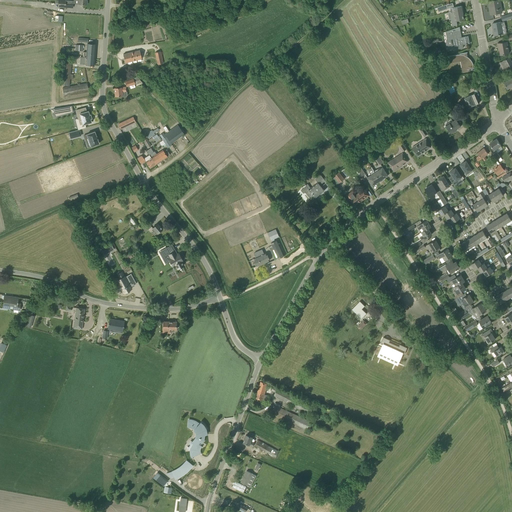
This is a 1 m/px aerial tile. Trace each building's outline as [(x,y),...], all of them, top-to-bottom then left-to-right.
[(502,12),(499,0),(497,0),(488,2),(490,14),(502,12)] [(457,25),(456,21),(464,19),(462,11),(463,11),(462,5),(462,6),(457,7),(450,8),(451,12),(449,12),(452,26),(457,25)] [(497,23),(492,23),(493,28),(494,28),(495,35),(498,34),(499,35),(500,35),(500,34),(502,34),(503,34),(501,27),(501,26),(504,26),(503,22),(497,23)] [(456,28),(446,32),(446,34),(447,40),(446,41),(446,42),(446,43),(446,44),(447,44),(447,45),(448,51),(452,50),(461,48),(463,48),(462,48),(462,45),(466,44),(467,44),(469,43),(468,36),(460,38),(460,34),(459,34),(459,31),(460,31),(457,31),(456,28)] [(500,55),(505,54),(508,53),(506,42),(497,43),(498,48),(499,47),(499,50),(498,50),(499,50),(500,55)] [(83,57),(94,58),(95,44),(90,44),(87,43),(86,52),(83,52),(83,57)] [(130,61),(141,59),(139,50),(128,53),(123,54),(125,63),(130,61)] [(155,52),(157,64),(163,63),(162,62),(163,62),(161,52),(160,52),(160,51),(155,52)] [(462,72),(463,72),(469,71),(470,71),(469,69),(474,68),(474,66),(473,65),(473,64),(473,63),(472,62),(472,61),(471,60),(470,59),(469,60),(468,58),(467,53),(467,52),(462,53),(460,54),(460,55),(449,56),(451,63),(459,61),(460,61),(462,72)] [(94,58),(83,57),(80,57),(79,64),(85,65),(94,66),(94,58)] [(511,73),(511,62),(509,57),(499,63),(506,76),(511,73)] [(433,58),(425,63),(427,66),(435,61),(433,58)] [(70,74),(71,61),(63,60),(61,85),(69,85),(70,79),(73,79),(73,74),(70,74)] [(138,77),(125,82),(127,87),(135,84),(135,83),(136,86),(143,83),(138,77)] [(470,81),(475,92),(479,91),(474,79),(470,81)] [(84,92),(89,92),(87,83),(82,84),(62,87),(64,96),(84,92)] [(115,96),(120,96),(122,95),(122,97),(126,96),(127,95),(127,92),(126,91),(125,87),(119,88),(114,88),(115,96)] [(468,95),(464,96),(465,98),(464,98),(467,103),(466,104),(467,107),(468,107),(480,102),(476,93),(471,95),(468,96),(468,95)] [(72,105),(54,108),(55,116),(74,113),(72,105)] [(79,119),(81,118),(83,124),(91,122),(90,118),(92,118),(91,114),(90,115),(89,111),(87,111),(86,108),(77,110),(79,119)] [(122,122),(118,124),(120,129),(124,127),(125,127),(129,124),(131,124),(135,122),(134,119),(133,117),(129,119),(127,120),(123,122),(122,122)] [(452,123),(450,121),(445,124),(448,129),(451,133),(455,130),(460,126),(457,122),(456,120),(452,123)] [(319,127),(328,140),(333,137),(324,124),(319,127)] [(164,134),(168,139),(171,143),(184,134),(181,130),(177,125),(164,134)] [(154,129),(146,134),(148,138),(156,133),(154,129)] [(69,133),(70,138),(81,136),(79,130),(69,133)] [(86,134),(83,136),(85,140),(88,138),(91,146),(99,143),(97,139),(96,136),(94,131),(86,134)] [(146,138),(143,141),(143,142),(147,148),(151,146),(146,138)] [(428,142),(426,138),(412,148),(415,152),(417,156),(428,149),(428,148),(431,146),(428,142)] [(498,147),(500,151),(503,149),(500,145),(501,145),(496,139),(490,143),(494,150),(498,147)] [(401,142),(401,141),(398,143),(399,144),(398,144),(403,151),(406,149),(402,142),(401,142)] [(488,153),(484,148),(477,153),(479,155),(476,158),(478,161),(482,158),(484,161),(487,159),(485,156),(488,153)] [(149,155),(155,165),(170,154),(166,149),(163,151),(162,150),(156,154),(154,151),(149,155)] [(408,161),(405,157),(402,153),(388,162),(391,167),(394,171),(398,169),(397,167),(399,165),(400,166),(403,164),(403,165),(404,164),(408,161)] [(383,162),(379,156),(378,154),(376,156),(377,157),(375,158),(380,165),(383,162)] [(150,168),(155,165),(149,155),(143,158),(141,155),(137,158),(141,165),(145,162),(150,168)] [(466,160),(460,165),(465,173),(464,173),(467,177),(477,169),(472,162),(469,164),(466,160)] [(498,175),(505,170),(500,164),(493,169),(498,175)] [(365,174),(361,167),(357,170),(361,176),(365,174)] [(380,180),(388,175),(383,167),(381,168),(374,171),(380,180)] [(451,175),(448,177),(452,183),(455,181),(460,178),(461,180),(464,178),(462,175),(461,175),(455,167),(449,172),(451,175)] [(339,171),(333,175),(339,183),(345,179),(339,171)] [(374,171),(368,176),(369,176),(367,177),(372,185),(380,180),(374,171)] [(510,178),(511,180),(511,173),(511,174),(510,172),(502,177),(505,182),(510,178)] [(301,179),(299,180),(304,187),(301,190),(303,193),(304,193),(305,193),(306,193),(309,197),(311,200),(315,197),(315,198),(315,197),(321,193),(324,190),(320,184),(325,180),(324,179),(322,176),(321,175),(321,176),(318,173),(314,176),(317,179),(316,180),(318,183),(311,189),(308,184),(307,184),(306,185),(302,178),(301,179)] [(450,186),(444,176),(438,179),(440,182),(438,184),(442,190),(450,186)] [(435,197),(433,194),(437,192),(432,184),(425,188),(431,199),(435,197)] [(494,191),(498,198),(503,195),(499,188),(494,191)] [(348,196),(352,201),(355,205),(363,198),(364,199),(369,195),(364,189),(357,195),(353,190),(347,195),(348,196)] [(494,191),(489,194),(488,195),(493,202),(498,198),(494,191)] [(478,201),(482,208),(488,205),(485,201),(487,200),(484,195),(482,192),(478,195),(479,196),(476,198),(478,201)] [(477,211),(482,208),(478,201),(473,204),(475,207),(477,211)] [(442,207),(438,210),(441,215),(449,211),(447,208),(449,207),(447,205),(445,206),(442,207)] [(447,219),(456,213),(454,214),(451,209),(449,211),(441,215),(444,214),(447,219)] [(447,219),(450,217),(453,222),(460,218),(456,213),(447,219)] [(506,223),(508,226),(511,222),(511,221),(511,220),(507,213),(502,216),(506,223)] [(497,219),(501,226),(506,223),(502,216),(497,219)] [(501,226),(497,219),(491,223),(496,229),(501,226)] [(424,230),(428,228),(431,226),(427,220),(417,226),(419,229),(422,227),(424,230)] [(142,228),(145,232),(151,227),(148,223),(142,228)] [(491,223),(486,226),(490,233),(496,229),(491,223)] [(157,234),(158,233),(162,229),(157,224),(153,227),(152,228),(154,230),(152,233),(154,235),(157,233),(157,234)] [(424,230),(421,232),(423,235),(420,237),(422,240),(432,234),(428,228),(424,230)] [(477,234),(482,241),(487,237),(483,230),(477,234)] [(472,237),(476,244),(482,241),(477,234),(472,237)] [(472,237),(467,240),(471,247),(476,244),(472,237)] [(276,240),(271,242),(273,246),(278,258),(284,256),(283,256),(281,251),(276,240)] [(431,252),(435,249),(440,246),(435,240),(426,245),(431,252)] [(466,250),(471,247),(467,240),(462,243),(466,250)] [(423,244),(422,244),(422,245),(416,248),(419,252),(426,248),(423,244)] [(499,245),(496,247),(502,257),(506,255),(501,247),(500,247),(499,247),(500,246),(499,245)] [(167,247),(161,250),(164,256),(167,255),(168,258),(172,265),(175,264),(177,268),(183,265),(180,260),(181,260),(178,253),(175,254),(174,252),(175,252),(174,251),(170,253),(167,247)] [(444,251),(437,255),(439,259),(442,263),(446,261),(446,262),(450,260),(448,257),(452,255),(448,248),(444,251)] [(262,250),(254,254),(256,258),(254,258),(255,259),(255,261),(257,265),(258,266),(269,260),(267,256),(266,253),(264,254),(262,250)] [(426,264),(428,262),(435,258),(432,255),(423,260),(426,264)] [(475,269),(484,263),(481,264),(478,259),(471,263),(475,269)] [(447,270),(448,269),(450,273),(459,267),(456,262),(453,263),(452,261),(446,265),(445,264),(439,268),(441,270),(442,271),(444,271),(445,271),(447,270)] [(480,272),(490,266),(487,268),(484,263),(475,269),(477,267),(480,272)] [(480,272),(483,271),(486,276),(493,272),(490,266),(480,272)] [(119,284),(115,286),(117,290),(121,288),(124,293),(131,289),(130,287),(128,282),(134,279),(130,273),(124,277),(121,272),(118,274),(120,278),(118,280),(117,280),(119,284)] [(455,282),(457,285),(462,282),(464,281),(461,275),(455,278),(453,275),(454,274),(446,279),(448,283),(451,281),(452,284),(455,282)] [(455,299),(463,294),(462,295),(460,292),(465,288),(462,282),(457,285),(454,287),(456,290),(453,292),(455,294),(453,296),(455,299)] [(505,290),(500,294),(505,300),(510,297),(505,290)] [(463,294),(455,299),(459,305),(464,302),(466,305),(468,308),(471,306),(469,303),(473,301),(471,298),(472,297),(470,294),(469,295),(469,294),(465,297),(463,294)] [(500,294),(495,297),(497,300),(495,302),(499,308),(501,311),(504,308),(501,303),(505,300),(500,294)] [(4,301),(3,307),(9,308),(9,306),(13,306),(12,309),(20,310),(21,304),(17,303),(18,298),(4,296),(4,301)] [(361,319),(367,313),(362,309),(365,306),(360,301),(356,304),(351,309),(361,319)] [(479,314),(486,310),(482,303),(471,309),(473,313),(477,311),(479,314)] [(82,329),(84,314),(85,309),(76,307),(73,328),(82,329)] [(459,318),(467,313),(465,310),(459,313),(457,315),(459,318)] [(30,327),(34,316),(29,314),(26,326),(30,327)] [(468,324),(465,326),(467,331),(471,328),(477,324),(478,326),(477,326),(479,330),(483,327),(488,325),(492,322),(490,319),(491,318),(489,315),(488,316),(483,319),(481,316),(475,320),(468,324)] [(108,329),(110,329),(109,331),(122,333),(122,331),(123,326),(124,321),(109,319),(108,324),(108,329)] [(176,330),(176,327),(176,322),(163,321),(163,326),(163,333),(168,333),(168,330),(176,330)] [(489,343),(495,339),(493,335),(494,335),(491,329),(481,335),(483,338),(485,337),(489,343)] [(378,345),(374,354),(398,364),(401,356),(398,354),(399,352),(404,354),(407,347),(400,344),(400,345),(399,346),(389,342),(390,340),(383,337),(379,346),(378,345)] [(491,353),(492,352),(494,351),(497,356),(504,351),(501,346),(499,347),(497,345),(494,347),(493,345),(489,347),(490,349),(489,350),(491,353)] [(508,366),(511,363),(511,356),(511,357),(510,355),(503,359),(508,366)] [(416,379),(424,371),(427,367),(422,362),(410,373),(416,379)] [(264,394),(268,383),(261,381),(255,398),(266,401),(268,395),(264,394)] [(510,381),(501,387),(502,388),(504,391),(505,391),(508,389),(509,389),(511,386),(511,383),(511,382),(510,381)] [(313,407),(274,385),(271,390),(275,392),(274,395),(278,398),(309,415),(313,407)] [(310,421),(279,407),(275,405),(270,417),(305,433),(310,421)] [(188,421),(188,426),(189,426),(190,426),(191,427),(192,427),(193,427),(193,428),(194,428),(194,429),(195,430),(196,431),(196,432),(196,433),(196,434),(196,435),(195,435),(195,436),(196,436),(195,437),(195,438),(194,438),(194,439),(193,440),(192,440),(192,441),(192,440),(191,441),(193,443),(191,445),(190,448),(190,450),(191,450),(194,450),(194,448),(196,448),(198,447),(200,445),(200,444),(201,443),(202,442),(203,442),(204,441),(204,440),(204,439),(203,439),(204,436),(204,433),(205,433),(205,434),(206,434),(206,432),(205,429),(206,429),(207,429),(206,426),(204,423),(201,421),(199,424),(196,422),(194,421),(191,420),(188,420),(188,421)] [(252,437),(251,436),(246,435),(243,443),(248,444),(253,446),(254,443),(251,442),(252,437)] [(258,440),(255,446),(276,457),(277,455),(279,452),(258,440)] [(176,469),(172,471),(175,478),(180,476),(184,473),(188,469),(192,465),(186,461),(183,464),(180,467),(176,469)] [(246,470),(241,482),(247,485),(252,473),(246,470)] [(235,481),(232,487),(243,492),(246,486),(235,481)] [(180,498),(178,511),(180,511),(184,511),(187,499),(180,498)]
